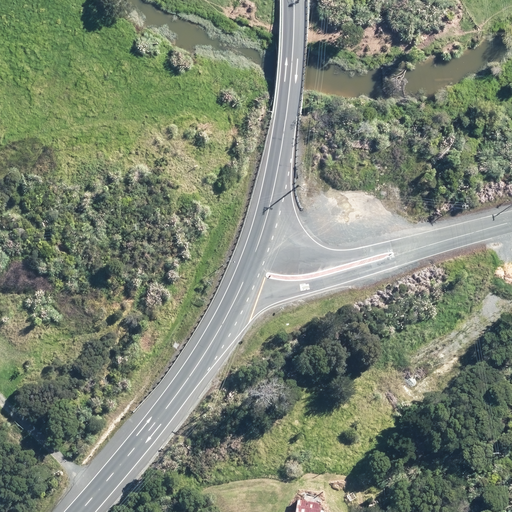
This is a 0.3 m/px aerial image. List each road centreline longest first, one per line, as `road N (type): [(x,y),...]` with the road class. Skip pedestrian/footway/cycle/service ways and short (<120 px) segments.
road 1 (primary): [(77,511),(176,394),(248,271)]
road 2 (primary): [(248,271),(278,168),(292,0)]
road 3 (secondary): [(511,223),(298,280),(248,271)]
